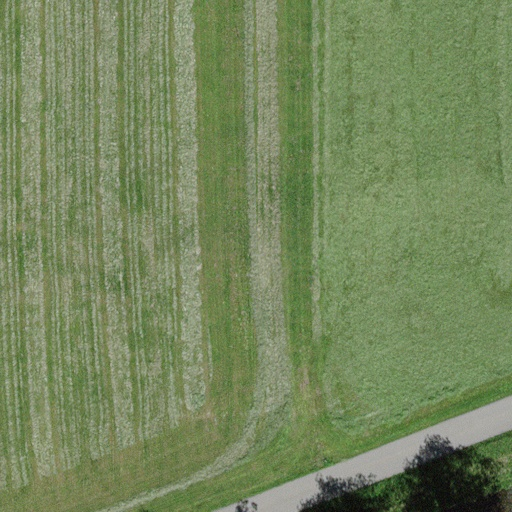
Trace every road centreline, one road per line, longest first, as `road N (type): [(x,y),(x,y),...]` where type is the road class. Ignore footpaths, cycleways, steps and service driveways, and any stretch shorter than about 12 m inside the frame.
road 1 (track): [(324,0),(324,486)]
road 2 (residential): [(511,412),(259,511)]
